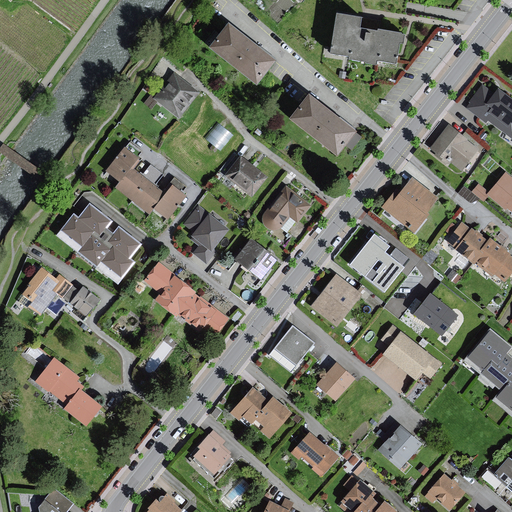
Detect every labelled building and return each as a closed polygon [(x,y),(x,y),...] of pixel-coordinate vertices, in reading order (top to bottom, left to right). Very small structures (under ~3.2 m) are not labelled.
[(360,15),(334,11),(328,52),(348,55),(348,60),(376,64),(377,59),(396,62),(398,42),(403,43),(404,30),(376,26),(376,30),(368,29),(358,27),(360,15)] [(256,45),(229,24),(211,47),(257,83),(275,60),(256,45)] [(145,103),(151,108),(156,102),(178,118),(198,92),(175,73),(164,87),(155,99),(151,96),(145,103)] [(511,137),(511,98),(498,88),(494,94),(483,86),(467,107),(486,121),(488,119),(511,137)] [(337,117),(309,96),(292,118),(337,154),(355,131),(337,117)] [(232,134),(217,123),(204,139),(219,151),(232,134)] [(461,168),(476,148),(466,140),(467,139),(449,125),(431,148),(436,151),(434,154),(447,164),(450,160),(461,168)] [(138,157),(124,146),(105,170),(119,181),(131,166),(138,157)] [(254,166),(241,156),(227,175),(252,195),(267,177),(254,166)] [(156,183),(164,172),(151,162),(143,173),(156,183)] [(148,179),(131,166),(119,181),(115,187),(132,200),(148,179)] [(473,191),(483,200),(489,193),(505,207),(507,205),(511,209),(511,178),(506,173),(488,193),(479,184),(473,191)] [(174,176),(171,181),(182,189),(185,183),(174,176)] [(397,189),(384,207),(414,230),(427,214),(424,212),(436,196),(412,178),(401,192),(397,189)] [(164,192),(148,179),(132,200),(148,213),(152,208),(164,192)] [(171,183),(164,192),(152,208),(168,219),(187,194),(171,183)] [(297,223),(310,205),(298,195),(284,184),(261,214),(261,220),(264,227),(272,230),(279,228),(288,216),(297,223)] [(73,213),(61,228),(82,245),(79,250),(97,264),(101,259),(121,275),(133,260),(129,257),(140,243),(118,226),(113,233),(106,227),(111,220),(89,202),(78,216),(73,213)] [(193,236),(191,238),(199,244),(193,252),(206,262),(216,250),(212,247),(228,228),(209,212),(199,205),(184,223),(194,231),(191,234),(193,236)] [(474,260),(488,241),(471,228),(470,229),(461,222),(447,240),(473,260),(474,260)] [(490,238),(488,241),(474,260),(492,274),(494,272),(504,280),(511,269),(511,257),(509,255),(510,253),(490,238)] [(276,258),(251,239),(236,258),(260,277),(276,258)] [(176,315),(178,314),(194,292),(195,291),(175,275),(158,262),(145,280),(161,292),(156,299),(176,315)] [(43,310),(56,293),(63,298),(77,309),(75,312),(84,319),(99,298),(82,286),(80,289),(73,284),(58,273),(55,277),(41,267),(29,283),(30,284),(23,293),(25,295),(20,302),(27,307),(28,305),(40,314),(43,310)] [(337,274),(312,306),(336,325),(361,293),(337,274)] [(201,296),(200,297),(194,292),(178,314),(180,316),(181,314),(185,317),(184,319),(190,324),(192,321),(196,325),(194,327),(200,331),(206,323),(217,332),(229,317),(201,296)] [(456,314),(430,293),(415,312),(441,333),(456,314)] [(312,342),(292,326),(271,354),(291,369),(312,342)] [(440,363),(393,326),(383,339),(390,345),(384,352),(390,357),(409,372),(416,377),(421,371),(429,377),(440,363)] [(511,345),(490,329),(466,358),(502,387),(511,375),(511,356),(507,352),(511,346),(511,345)] [(86,423),(100,405),(79,389),(82,385),(76,380),(79,376),(54,358),(37,381),(68,404),(65,408),(86,423)] [(353,377),(336,363),(318,384),(335,398),(353,377)] [(511,375),(502,387),(494,399),(511,412),(511,375)] [(253,387),(231,411),(239,418),(248,426),(253,420),(262,411),(260,409),(268,401),(253,387)] [(273,396),(268,401),(260,409),(262,411),(253,420),(263,428),(261,430),(268,437),(291,412),(273,396)] [(221,411),(217,407),(212,414),(217,417),(221,411)] [(399,468),(421,443),(400,425),(379,450),(399,468)] [(200,448),(194,455),(196,457),(194,459),(212,475),(231,453),(221,445),(225,440),(213,431),(210,435),(208,434),(198,446),(200,448)] [(337,455),(309,432),(292,452),(299,458),(302,455),(315,465),(312,468),(321,475),(337,455)] [(352,454),(348,450),(343,455),(347,459),(352,454)] [(358,459),(354,455),(349,461),(353,464),(358,459)] [(511,488),(511,458),(509,456),(494,473),(511,488)] [(366,464),(361,460),(352,472),(354,474),(355,473),(357,475),(366,464)] [(428,469),(424,465),(419,470),(423,474),(428,469)] [(444,473),(429,491),(426,495),(432,501),(436,497),(449,508),(464,491),(444,473)] [(358,481),(352,476),(344,485),(350,490),(342,500),(343,501),(340,505),(348,511),(351,511),(361,500),(365,503),(371,496),(375,492),(360,479),(358,481)] [(65,511),(73,503),(54,489),(39,507),(39,511),(65,511)] [(181,509),(166,495),(160,502),(156,499),(148,507),(150,510),(148,511),(181,511),(179,510),(181,509)] [(373,511),(380,504),(371,496),(365,503),(361,500),(351,511),(373,511)] [(397,511),(383,500),(380,504),(373,511),(397,511)] [(289,511),(290,511),(269,501),(263,511),(289,511)]
